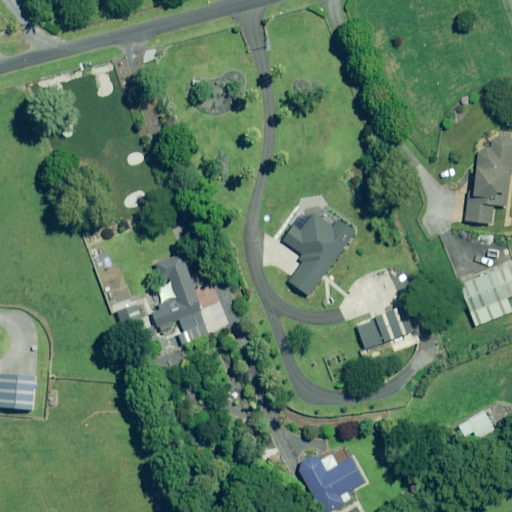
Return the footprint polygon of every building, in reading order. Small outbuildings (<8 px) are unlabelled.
[(511,172),(511,137),(494,135),(493,149),(480,147),(475,190),(471,190),(467,221),(493,225),(495,205),(508,207),(511,172)] [(334,228),(315,215),(303,232),(294,226),(284,241),(303,255),(301,268),(291,283),(310,297),(356,232),(339,221),(334,228)] [(213,335),(197,290),(183,254),(156,264),(162,281),(170,278),(172,284),(159,289),(166,309),(154,313),(161,332),(176,326),(175,322),(181,320),(185,331),(179,334),(184,345),(210,335),(213,335)] [(511,298),(511,262),(474,277),(472,272),(458,278),(477,327),(511,312),(511,308),(509,300),(511,298)] [(144,325),(136,302),(117,308),(124,331),(144,325)] [(415,331),(405,306),(376,318),(377,320),(358,328),(367,350),(415,331)] [(36,377),(2,374),(0,403),(0,411),(33,414),(36,377)] [(498,434),(485,412),(460,426),(466,436),(475,432),(481,443),(498,434)] [(329,470),(320,454),(298,466),(323,511),(331,511),(349,502),(345,495),(366,483),(352,457),(329,470)]
